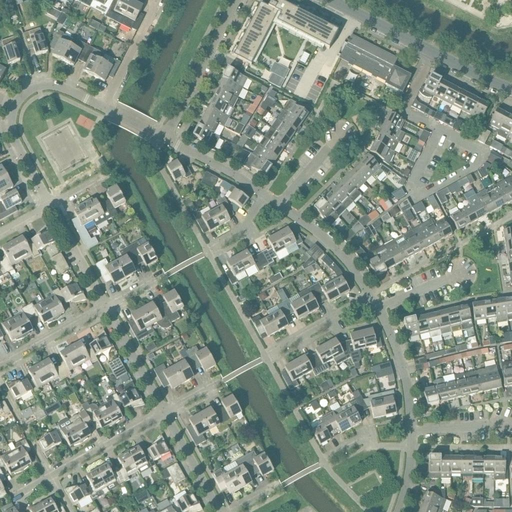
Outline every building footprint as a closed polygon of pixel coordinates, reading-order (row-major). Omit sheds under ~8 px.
[(93,0),(90,8),(105,16),(112,3),(107,0),(93,0)] [(117,0),(113,0),(112,3),(105,16),(104,17),(105,18),(106,17),(120,24),(119,25),(120,25),(121,24),(132,2),(129,0),(119,0),(119,1),(117,0)] [(329,50),(338,32),(275,0),(272,0),(268,8),(260,4),(233,56),(251,65),(278,13),(280,15),(276,23),(329,50)] [(130,30),(131,30),(131,29),(136,32),(143,19),(138,16),(143,7),(132,2),(121,24),(131,29),(130,30)] [(66,16),(61,13),(56,23),(61,26),(66,16)] [(40,29),(23,34),(27,48),(33,46),(36,56),(48,52),(40,29)] [(56,34),(49,47),(55,50),(52,56),(62,61),(73,40),(63,35),(64,34),(58,31),(57,35),(56,34)] [(20,44),(17,36),(0,42),(8,65),(20,62),(14,46),(20,44)] [(346,44),(339,59),(340,58),(349,63),(348,65),(352,67),(353,65),(372,75),(371,77),(375,79),(377,77),(386,82),(384,85),(387,87),(390,88),(388,92),(400,98),(402,94),(411,77),(396,69),(398,66),(395,64),(397,59),(351,36),(349,41),(347,40),(345,44),(346,44)] [(73,40),(62,61),(73,67),(78,57),(83,60),(89,47),(74,39),(73,40)] [(89,47),(83,60),(88,62),(83,72),(93,77),(101,61),(105,55),(89,47)] [(101,61),(93,77),(104,82),(107,76),(109,73),(114,76),(120,63),(105,55),(101,61)] [(273,74),(268,82),(280,88),(289,71),(274,63),(270,72),(273,74)] [(227,69),(222,79),(242,89),(248,79),(243,77),(227,69)] [(429,99),(431,99),(432,96),(441,80),(431,75),(424,88),(421,87),(418,92),(419,94),(421,96),(423,97),(425,98),(427,99),(429,99)] [(237,99),(242,89),(222,79),(223,80),(218,89),(237,99)] [(432,96),(442,101),(450,86),(441,81),(441,80),(432,96)] [(290,88),(307,98),(311,90),(294,81),(290,88)] [(442,101),(452,106),(459,91),(450,86),(442,101)] [(218,89),(213,99),(228,106),(233,108),(237,99),(218,89)] [(271,91),(266,99),(274,104),(277,100),(274,98),(276,94),(271,91)] [(469,96),(459,91),(452,106),(461,111),(469,96)] [(461,111),(471,116),(479,101),(469,96),(461,111)] [(251,105),(256,108),(262,99),(258,97),(252,106),(251,105)] [(223,116),(228,106),(213,99),(208,108),(223,116)] [(266,99),(260,108),(265,111),(268,106),(271,109),(274,104),(266,99)] [(410,107),(419,112),(422,107),(418,105),(415,99),(410,107)] [(302,124),(308,114),(294,105),(295,103),(290,101),(283,111),(302,124)] [(489,106),(479,101),(471,116),(481,121),(489,106)] [(252,115),(256,108),(251,105),(247,112),(252,115)] [(228,118),(223,116),(208,108),(203,118),(218,125),(224,128),(228,118)] [(262,116),(265,111),(260,108),(257,113),(262,116)] [(426,109),(423,114),(433,119),(436,113),(426,109)] [(489,125),(499,130),(507,115),(497,110),(489,125)] [(295,132),(302,124),(283,111),(277,119),(295,132)] [(436,113),(433,119),(439,122),(442,116),(443,114),(437,111),(436,113)] [(389,114),(384,124),(399,131),(404,121),(395,117),(389,114)] [(245,127),(250,118),(245,115),(240,124),(245,127)] [(506,139),(509,135),(511,128),(511,117),(507,115),(499,130),(497,134),(497,135),(498,136),(500,137),(501,138),(503,138),(504,139),(506,139)] [(198,126),(198,127),(213,135),(218,125),(203,118),(199,127),(198,126)] [(445,119),(443,124),(452,129),(455,123),(446,118),(445,118),(445,119)] [(277,119),(270,128),(289,141),(295,132),(277,119)] [(234,133),(239,136),(244,127),(239,124),(234,133)] [(384,124),(379,133),(394,141),(399,143),(400,144),(405,134),(399,131),(384,124)] [(244,134),(243,136),(247,139),(250,141),(255,131),(249,126),(249,127),(244,134)] [(220,138),(213,135),(198,127),(192,137),(208,145),(207,147),(214,151),(220,138)] [(264,137),(269,141),(283,150),(289,141),(270,128),(264,137)] [(483,130),(477,141),(484,145),(490,133),(483,130)] [(379,133),(374,143),(394,153),(399,143),(394,141),(379,133)] [(239,141),(236,146),(242,149),(247,139),(243,136),(241,137),(239,141)] [(277,159),(283,150),(269,141),(264,137),(258,146),(277,159)] [(493,141),(490,148),(499,153),(502,147),(503,146),(493,141)] [(374,143),(369,153),(384,160),(383,162),(389,166),(395,153),(394,153),(374,143)] [(258,146),(252,155),(271,168),(272,168),(271,167),(277,159),(258,146)] [(491,152),(488,157),(494,160),(499,162),(502,157),(491,152)] [(405,159),(414,164),(417,159),(408,154),(405,159)] [(251,155),(243,166),(247,169),(249,170),(251,168),(265,178),(271,168),(252,155),(251,155)] [(360,164),(372,176),(376,180),(383,173),(387,176),(391,171),(380,164),(379,166),(368,156),(360,164)] [(177,162),(166,167),(174,182),(184,176),(186,179),(192,176),(187,168),(182,171),(177,162)] [(491,166),(485,163),(483,168),(486,170),(488,171),(491,166)] [(364,183),(372,176),(360,164),(352,171),(364,183)] [(481,169),(477,171),(482,179),(489,175),(486,170),(483,168),(481,169)] [(402,175),(407,177),(411,171),(406,169),(402,175)] [(345,179),(357,191),(364,183),(352,171),(345,179)] [(200,184),(206,187),(212,175),(206,172),(200,184)] [(217,178),(212,175),(206,187),(211,190),(217,178)] [(466,178),(470,185),(474,183),(470,175),(466,178)] [(7,177),(0,180),(0,200),(0,201),(7,197),(4,192),(13,187),(7,177)] [(361,196),(357,191),(345,179),(337,187),(354,203),(361,196)] [(504,181),(495,186),(497,190),(505,205),(511,201),(511,194),(507,185),(505,183),(504,182),(504,181)] [(236,191),(237,190),(236,189),(232,186),(228,192),(232,195),(228,200),(231,203),(239,208),(241,210),(248,200),(236,191)] [(451,186),(447,188),(450,193),(451,195),(455,193),(451,186)] [(495,186),(485,191),(488,196),(496,210),(505,205),(497,190),(495,186)] [(110,202),(105,205),(112,218),(118,215),(114,209),(125,203),(116,187),(107,191),(109,194),(106,195),(110,202)] [(346,211),(354,203),(337,187),(329,194),(346,211)] [(397,200),(405,196),(400,188),(390,194),(397,200)] [(450,193),(447,188),(435,194),(441,205),(447,202),(444,196),(450,193)] [(473,190),(463,195),(466,201),(469,206),(477,221),(486,215),(475,195),(473,190)] [(485,190),(475,195),(486,215),(496,210),(488,196),(485,191),(485,190)] [(0,201),(0,200),(0,221),(17,211),(15,207),(21,203),(16,192),(7,197),(0,201)] [(321,201),(338,218),(346,211),(329,194),(322,201),(321,201)] [(439,208),(432,196),(426,199),(433,212),(439,208)] [(227,216),(232,213),(229,207),(224,198),(216,203),(219,208),(212,212),(220,227),(230,221),(227,216)] [(412,209),(411,208),(407,199),(398,206),(402,214),(412,209)] [(92,200),(83,204),(93,221),(96,227),(112,218),(105,205),(99,208),(96,201),(93,202),(92,200)] [(329,228),(338,218),(321,201),(313,209),(326,222),(324,223),(329,228)] [(231,203),(229,207),(232,213),(233,212),(235,213),(239,208),(231,203)] [(72,223),(87,250),(98,244),(95,238),(91,240),(83,226),(93,221),(83,204),(75,209),(76,212),(74,213),(77,220),(72,223)] [(411,208),(412,209),(415,215),(420,212),(416,205),(411,208)] [(469,206),(459,211),(468,226),(477,221),(469,206)] [(459,211),(449,217),(458,231),(468,226),(459,211)] [(199,212),(193,215),(203,233),(208,230),(209,232),(220,227),(212,212),(202,218),(199,212)] [(367,217),(371,222),(379,216),(376,213),(372,216),(371,214),(367,217)] [(362,227),(371,222),(367,217),(366,215),(357,222),(358,223),(362,227)] [(388,215),(381,219),(384,224),(391,220),(388,215)] [(381,224),(378,220),(371,226),(374,230),(381,224)] [(442,240),(434,225),(431,220),(421,225),(432,245),(442,240)] [(443,220),(434,225),(442,240),(452,235),(443,220)] [(358,223),(350,230),(355,235),(358,232),(363,231),(365,230),(362,227),(358,223)] [(412,231),(415,236),(423,251),(432,245),(421,225),(412,231)] [(39,237),(31,241),(33,245),(34,245),(37,252),(54,242),(48,231),(45,226),(37,234),(39,237)] [(302,243),(299,237),(298,235),(292,238),(288,229),(277,235),(285,249),(295,244),(296,246),(302,243)] [(346,243),(352,238),(355,235),(350,230),(342,239),(346,243)] [(504,243),(511,241),(511,230),(503,232),(504,243)] [(415,236),(412,231),(402,236),(413,256),(423,251),(415,236)] [(272,249),(262,255),(268,266),(273,263),(272,260),(277,257),(276,254),(285,249),(277,235),(267,240),(272,249)] [(402,236),(393,241),(404,261),(413,256),(402,236)] [(22,237),(11,241),(21,260),(32,255),(34,259),(39,256),(40,256),(37,252),(34,245),(33,245),(28,248),(22,237)] [(11,241),(1,248),(7,259),(2,262),(8,273),(13,270),(11,266),(21,260),(11,241)] [(393,241),(384,246),(395,266),(404,261),(393,241)] [(137,242),(128,247),(137,264),(143,261),(144,263),(146,267),(148,266),(149,266),(157,261),(148,244),(141,248),(137,242)] [(306,254),(310,258),(319,249),(314,245),(306,254)] [(355,245),(351,249),(364,264),(369,273),(372,272),(375,276),(376,278),(386,272),(377,257),(369,261),(367,256),(361,249),(360,249),(355,245)] [(374,251),(377,257),(386,272),(386,271),(395,266),(384,246),(374,251)] [(132,267),(137,264),(128,247),(119,252),(122,259),(115,262),(125,279),(133,275),(133,274),(135,273),(132,267)] [(324,253),(319,249),(310,258),(315,263),(324,253)] [(247,251),(237,257),(245,272),(254,266),(258,273),(264,270),(263,269),(268,266),(262,255),(252,260),(247,251)] [(60,253),(50,259),(54,267),(65,261),(60,253)] [(325,255),(320,260),(335,274),(338,280),(331,283),(339,298),(349,292),(342,278),(344,277),(340,271),(325,255)] [(231,272),(226,275),(232,286),(238,282),(247,277),(244,272),(245,272),(237,257),(226,263),(231,272)] [(305,263),(302,267),(302,268),(304,271),(316,264),(315,263),(310,258),(305,263)] [(95,265),(105,282),(110,279),(113,285),(116,284),(125,279),(115,262),(109,266),(105,260),(95,265)] [(62,273),(67,270),(69,269),(65,261),(54,267),(58,275),(62,273)] [(279,273),(274,277),(277,282),(282,279),(279,273)] [(44,274),(35,279),(37,284),(46,279),(44,274)] [(271,285),(277,282),(274,277),(268,280),(271,285)] [(318,283),(313,286),(319,298),(324,295),(329,304),(339,298),(331,283),(321,289),(318,283)] [(60,293),(64,300),(66,304),(74,300),(75,303),(86,300),(83,294),(77,284),(60,293)] [(313,286),(297,295),(300,300),(308,315),(319,309),(316,304),(321,301),(319,298),(313,286)] [(58,303),(64,300),(60,293),(58,289),(52,292),(54,296),(44,302),(55,321),(64,314),(58,303)] [(282,290),(276,293),(282,303),(288,314),(293,312),(294,313),(298,321),(308,315),(300,300),(297,295),(288,301),(282,290)] [(166,304),(161,307),(172,327),(172,326),(170,324),(180,319),(176,312),(183,308),(174,292),(165,296),(165,297),(163,298),(165,302),(166,304)] [(493,302),(496,318),(497,324),(508,323),(507,322),(504,300),(493,302)] [(44,325),(55,321),(44,302),(34,308),(31,304),(26,307),(32,317),(38,314),(44,325)] [(483,303),(485,320),(496,318),(493,302),(483,303)] [(279,312),(270,317),(278,332),(288,326),(283,317),(288,314),(282,303),(276,307),(279,312)] [(474,322),(485,320),(483,303),(472,305),(474,322)] [(150,305),(141,310),(151,326),(156,323),(158,326),(162,329),(166,330),(172,327),(161,307),(160,307),(162,310),(157,312),(155,308),(153,304),(150,305)] [(467,306),(456,309),(462,331),(473,328),(467,306)] [(32,317),(26,307),(21,309),(23,313),(13,319),(23,339),(33,331),(27,320),(32,317)] [(0,315),(2,320),(10,316),(7,309),(0,311),(0,315)] [(451,334),(462,331),(456,309),(446,312),(451,333),(451,334)] [(134,322),(128,325),(138,342),(154,333),(151,326),(141,310),(133,314),(133,315),(131,316),(133,320),(134,322)] [(446,312),(435,314),(439,330),(441,335),(451,333),(446,312)] [(441,335),(439,330),(435,314),(425,317),(429,333),(430,339),(441,336),(441,335)] [(258,316),(251,320),(261,338),(266,335),(267,338),(278,332),(270,317),(262,322),(258,316)] [(415,318),(414,318),(418,336),(429,333),(425,317),(415,319),(415,318)] [(408,338),(418,336),(414,318),(403,321),(408,338)] [(12,343),(23,339),(13,319),(2,325),(0,321),(0,333),(1,335),(6,332),(12,343)] [(372,330),(361,333),(365,349),(376,346),(376,349),(382,348),(379,338),(375,340),(372,330)] [(97,342),(89,346),(91,350),(92,350),(95,357),(112,347),(106,336),(103,331),(95,339),(97,342)] [(359,350),(365,349),(361,333),(349,335),(351,342),(345,344),(350,358),(353,364),(354,364),(355,369),(359,368),(358,363),(359,363),(361,359),(359,350)] [(333,360),(336,366),(350,358),(345,344),(339,347),(335,340),(325,345),(333,360)] [(97,361),(95,357),(92,350),(91,350),(86,353),(80,342),(69,346),(79,366),(90,360),(92,364),(97,361)] [(326,364),(333,360),(325,345),(315,351),(317,356),(312,359),(321,374),(329,369),(326,364)] [(69,371),(79,366),(69,346),(59,354),(65,364),(60,367),(66,378),(71,375),(69,371)] [(206,371),(207,371),(215,366),(206,349),(199,353),(195,347),(186,352),(195,369),(200,366),(204,372),(206,371)] [(195,369),(186,352),(187,355),(182,358),(184,362),(173,367),(183,384),(191,380),(191,379),(193,378),(189,369),(193,366),(195,369)] [(304,357),(294,362),(302,377),(312,372),(315,377),(321,374),(312,359),(307,362),(304,357)] [(414,367),(422,364),(426,363),(425,357),(413,360),(414,367)] [(108,364),(112,372),(123,366),(119,358),(108,364)] [(48,360),(37,363),(48,383),(58,377),(60,381),(66,378),(60,367),(54,370),(48,360)] [(295,381),(302,377),(294,362),(284,368),(287,373),(281,376),(290,391),(298,386),(295,381)] [(37,389),(48,383),(37,363),(28,371),(33,382),(28,385),(32,392),(34,396),(40,393),(37,389)] [(389,363),(377,366),(379,372),(391,369),(389,363)] [(174,389),(183,384),(173,367),(167,371),(163,365),(153,370),(163,387),(168,384),(171,390),(174,389)] [(127,374),(123,366),(112,372),(116,380),(127,374)] [(496,366),(485,369),(485,370),(486,375),(490,391),(501,388),(497,372),(496,366)] [(379,373),(375,374),(377,380),(381,379),(393,375),(391,369),(379,372),(379,373)] [(511,369),(502,371),(504,388),(511,386),(511,369)] [(476,372),(475,373),(480,393),(490,391),(486,375),(485,370),(482,370),(478,371),(476,372)] [(467,373),(464,375),(465,380),(469,396),(480,393),(475,373),(474,373),(471,372),(467,373)] [(464,373),(453,376),(455,382),(458,398),(469,396),(465,380),(464,375),(464,373)] [(434,382),(433,383),(434,387),(438,404),(438,403),(448,401),(444,384),(443,381),(442,380),(440,380),(438,380),(437,381),(435,381),(434,382)] [(15,401),(32,392),(28,385),(26,381),(18,385),(17,382),(6,384),(9,390),(15,401)] [(455,382),(444,384),(448,401),(458,398),(455,382)] [(118,398),(122,405),(124,409),(131,405),(133,408),(144,405),(141,399),(132,383),(123,388),(126,393),(118,398)] [(329,389),(326,384),(321,387),(324,392),(329,389)] [(420,390),(420,402),(425,401),(427,407),(438,404),(434,387),(420,390)] [(357,390),(352,394),(355,400),(361,397),(357,390)] [(387,393),(379,394),(385,417),(396,414),(392,398),(395,398),(393,391),(387,393)] [(108,404),(102,407),(113,426),(122,419),(116,408),(122,405),(118,398),(116,394),(110,397),(106,400),(108,404)] [(368,399),(363,400),(367,407),(370,407),(373,419),(385,417),(379,394),(368,397),(368,399)] [(224,409),(219,412),(227,426),(238,420),(236,416),(241,413),(232,397),(223,401),(223,402),(221,403),(223,407),(224,409)] [(355,400),(361,411),(367,408),(361,397),(355,400)] [(340,408),(351,428),(361,423),(358,418),(363,415),(361,411),(355,400),(340,408)] [(0,413),(2,412),(4,416),(10,413),(4,402),(0,404),(0,413)] [(315,402),(310,405),(314,412),(319,409),(315,402)] [(333,411),(341,407),(339,402),(331,406),(333,411)] [(87,403),(81,406),(82,407),(81,407),(90,422),(95,419),(102,430),(113,426),(102,407),(98,409),(96,406),(92,404),(89,406),(87,403)] [(39,404),(30,409),(33,416),(43,410),(39,404)] [(48,407),(43,410),(47,416),(51,414),(48,407)] [(71,420),(69,421),(70,424),(81,444),(91,436),(87,429),(90,427),(89,425),(91,424),(90,422),(81,407),(79,408),(80,410),(80,412),(81,414),(79,415),(77,416),(76,416),(71,418),(71,420)] [(325,417),(334,435),(339,432),(341,434),(351,428),(340,408),(325,417)] [(27,411),(21,414),(25,420),(33,416),(30,409),(27,411)] [(208,410),(199,415),(209,431),(215,428),(219,434),(229,429),(227,426),(219,412),(214,415),(213,412),(211,409),(208,410)] [(43,410),(33,416),(37,422),(46,417),(43,410)] [(192,427),(186,430),(196,447),(206,441),(202,435),(209,431),(199,415),(191,419),(191,420),(189,421),(191,425),(192,427)] [(329,437),(334,435),(325,417),(319,420),(322,425),(312,431),(320,446),(330,440),(329,437)] [(53,429),(52,429),(55,433),(58,440),(59,440),(64,437),(66,440),(70,448),(81,444),(70,424),(69,421),(68,419),(57,424),(58,426),(57,427),(53,429)] [(55,433),(38,442),(44,453),(47,459),(55,451),(53,448),(61,444),(59,440),(58,440),(55,433)] [(155,447),(147,451),(149,455),(150,455),(153,462),(170,452),(164,442),(161,436),(153,444),(155,447)] [(15,450),(11,452),(22,472),(31,464),(27,457),(25,454),(31,450),(25,440),(19,443),(16,445),(15,450)] [(138,447),(127,451),(137,471),(140,474),(155,466),(156,466),(153,462),(150,455),(149,455),(144,458),(138,447)] [(127,451),(117,459),(123,470),(118,472),(124,483),(129,480),(127,476),(137,471),(127,451)] [(0,467),(5,465),(10,476),(22,472),(11,452),(1,458),(0,456),(0,467)] [(264,476),(265,476),(273,471),(264,454),(257,458),(253,452),(244,457),(253,474),(259,471),(262,477),(264,476)] [(238,469),(231,472),(241,489),(249,485),(249,484),(251,483),(248,477),(253,474),(244,457),(235,462),(238,469)] [(421,473),(419,484),(425,484),(425,479),(440,480),(440,474),(440,457),(428,457),(428,464),(423,464),(423,474),(421,473)] [(440,474),(440,480),(450,480),(450,475),(450,458),(440,458),(440,457),(440,474)] [(450,458),(450,475),(461,475),(461,458),(450,458)] [(461,458),(461,475),(472,475),(472,458),(461,458)] [(472,475),(472,480),(483,480),(483,475),(483,458),(472,458),(472,475)] [(483,458),(483,475),(493,475),(494,458),(483,458)] [(507,458),(494,458),(493,475),(505,481),(505,479),(508,479),(507,458)] [(170,477),(181,471),(177,463),(166,469),(170,477)] [(106,465),(95,468),(106,488),(108,492),(118,486),(124,483),(118,472),(112,475),(111,473),(106,465)] [(95,468),(86,476),(92,487),(86,490),(90,497),(92,501),(98,498),(100,498),(102,497),(103,495),(101,491),(106,488),(95,468)] [(232,494),(241,489),(231,472),(225,476),(221,470),(211,475),(221,492),(226,489),(229,495),(232,493),(232,494)] [(185,479),(181,471),(170,477),(174,485),(185,479)] [(75,487),(64,490),(67,495),(73,506),(90,497),(86,490),(84,486),(76,490),(75,487)] [(147,491),(135,498),(138,505),(151,498),(147,491)] [(426,493),(422,504),(442,511),(446,501),(444,500),(437,497),(432,496),(426,493)] [(193,494),(176,503),(180,510),(180,511),(185,511),(189,510),(190,511),(195,511),(202,510),(193,494)] [(50,499),(39,503),(44,511),(64,511),(62,507),(60,503),(54,506),(50,499)] [(180,510),(176,503),(174,499),(168,502),(170,506),(160,511),(175,511),(180,510)] [(469,506),(474,508),(482,508),(482,504),(482,499),(472,499),(469,506)] [(15,511),(11,503),(0,509),(1,511),(15,511)] [(44,511),(39,503),(30,511),(44,511)]
